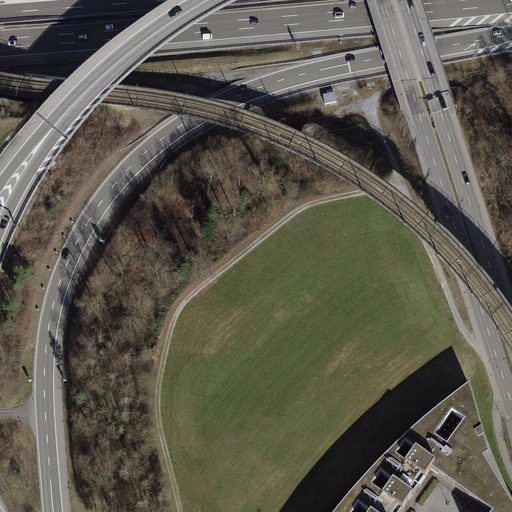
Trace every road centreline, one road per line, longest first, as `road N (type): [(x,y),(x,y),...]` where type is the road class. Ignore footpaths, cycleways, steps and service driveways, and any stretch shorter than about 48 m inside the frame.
road 1 (motorway): [(53,511),(44,393),(53,304),(77,241),(129,168),(180,126),(260,87),(511,33)]
road 2 (motorway): [(0,43),(510,0)]
road 3 (track): [(400,183),(306,205),(172,314),(160,369),(161,418),(179,511)]
road 4 (track): [(511,70),(395,87),(371,104),(462,333),(496,356)]
road 5 (secondary): [(383,0),(511,403)]
road 6 (secondary): [(511,335),(406,0)]
road 7 (motorway): [(208,0),(131,50),(53,127)]
road 8 (motorway): [(142,0),(0,13)]
